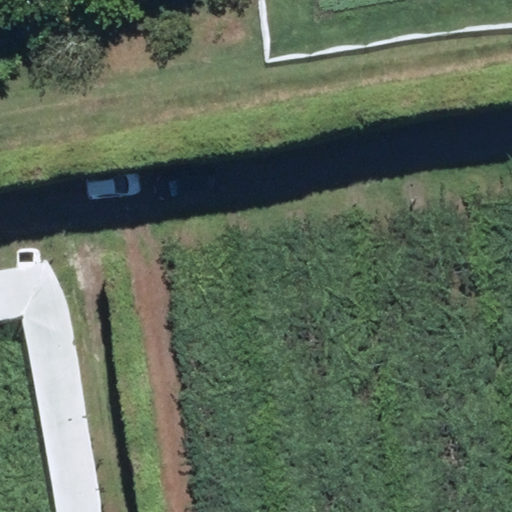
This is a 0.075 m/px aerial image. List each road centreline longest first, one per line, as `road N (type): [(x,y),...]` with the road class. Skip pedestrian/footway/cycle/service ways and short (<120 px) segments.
road 1 (track): [(0,327),(511,239)]
road 2 (track): [(214,511),(180,291)]
road 3 (track): [(108,308),(137,511)]
